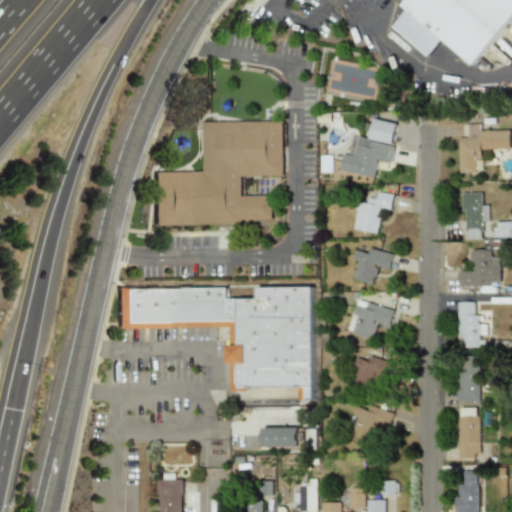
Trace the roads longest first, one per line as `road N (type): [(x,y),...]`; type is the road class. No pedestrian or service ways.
road 1 (tertiary): [(50,511),(125,181),(173,64),(211,0)]
road 2 (residential): [(426,511),(426,137)]
road 3 (motorway): [(15,410),(82,118),(107,58)]
road 4 (motorway): [(0,112),(96,0)]
